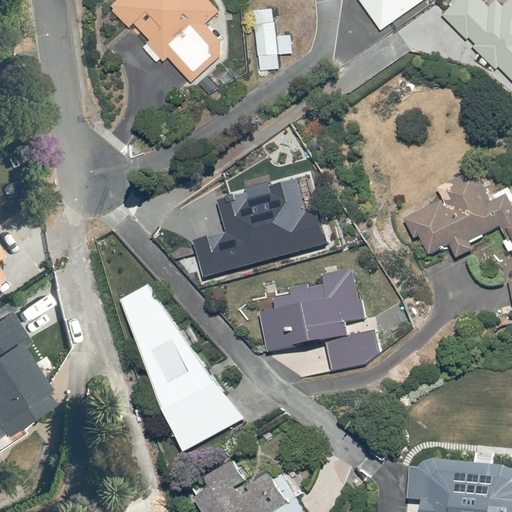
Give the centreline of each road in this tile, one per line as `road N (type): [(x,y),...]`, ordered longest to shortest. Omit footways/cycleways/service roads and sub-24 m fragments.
road 1 (unknown): [(90,169),(104,323),(162,511)]
road 2 (residential): [(49,0),(70,118),(94,178)]
